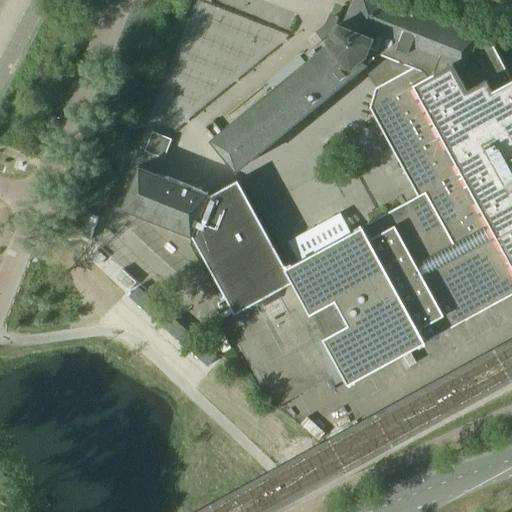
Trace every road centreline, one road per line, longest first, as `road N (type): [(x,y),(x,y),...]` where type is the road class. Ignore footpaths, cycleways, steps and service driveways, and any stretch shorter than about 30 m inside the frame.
road 1 (residential): [(0,298),(119,0)]
road 2 (secondary): [(511,459),(364,511)]
